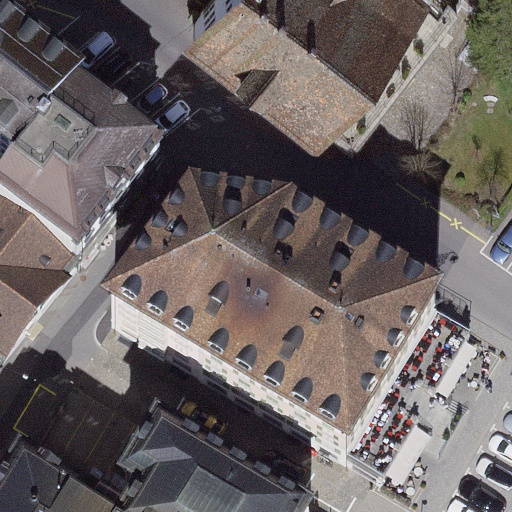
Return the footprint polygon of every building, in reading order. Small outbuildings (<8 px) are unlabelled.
[(444,9),(432,0),(197,0),(176,29),(341,149),(444,9)] [(0,157),(31,188),(9,222),(81,271),(162,162),(0,38),(0,157)] [(0,217),(0,367),(81,271),(9,222),(0,217)] [(221,233),(141,347),(377,495),(470,343),(319,249),(221,233)] [(278,511),(156,439),(110,505),(122,511),(278,511)] [(13,473),(0,495),(0,511),(63,511),(68,505),(13,473)]
